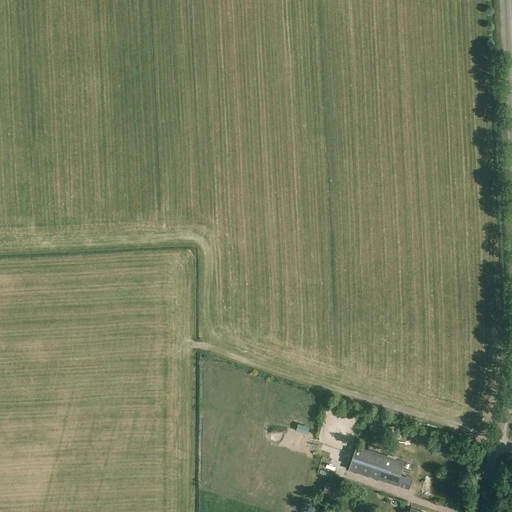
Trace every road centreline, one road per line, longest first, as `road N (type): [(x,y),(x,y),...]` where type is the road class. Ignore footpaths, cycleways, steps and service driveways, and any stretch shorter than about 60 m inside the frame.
road 1 (track): [(82,245),(195,238),(202,242),(213,349),(511,450)]
road 2 (unclassified): [(511,125),(505,0)]
road 3 (unclassified): [(486,511),(494,443),(511,395)]
